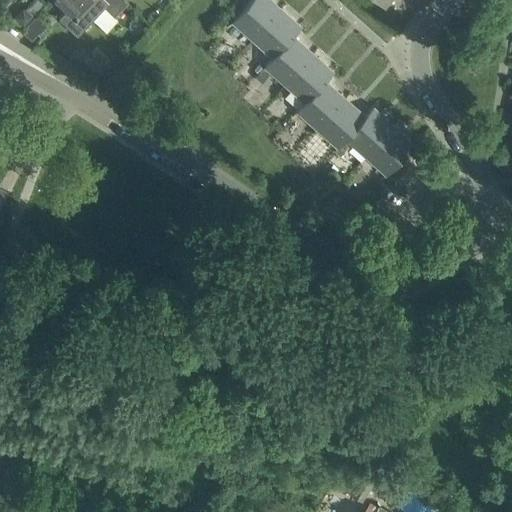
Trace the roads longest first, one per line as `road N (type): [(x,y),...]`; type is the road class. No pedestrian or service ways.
road 1 (unclassified): [(511,219),(410,283),(356,278),(0,46)]
road 2 (residential): [(511,219),(428,88),(419,60),(423,33),(453,0)]
